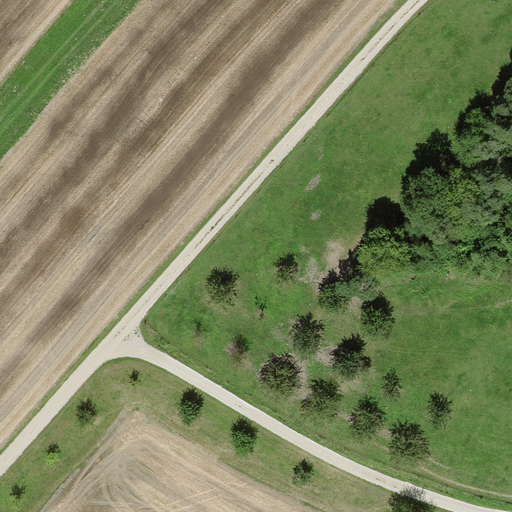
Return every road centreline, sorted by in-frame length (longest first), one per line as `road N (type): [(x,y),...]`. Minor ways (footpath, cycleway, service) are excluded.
road 1 (track): [(0,469),(413,0)]
road 2 (track): [(482,511),(392,484),(116,338)]
